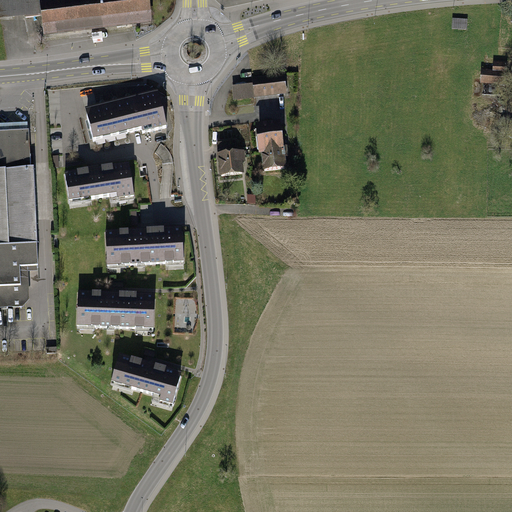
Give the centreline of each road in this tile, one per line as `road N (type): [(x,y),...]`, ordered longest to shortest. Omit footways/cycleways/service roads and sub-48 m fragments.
road 1 (tertiary): [(193,75),(214,362),(203,400),(133,511)]
road 2 (secondary): [(172,56),(0,76)]
road 3 (secondary): [(370,0),(299,14),(217,44)]
